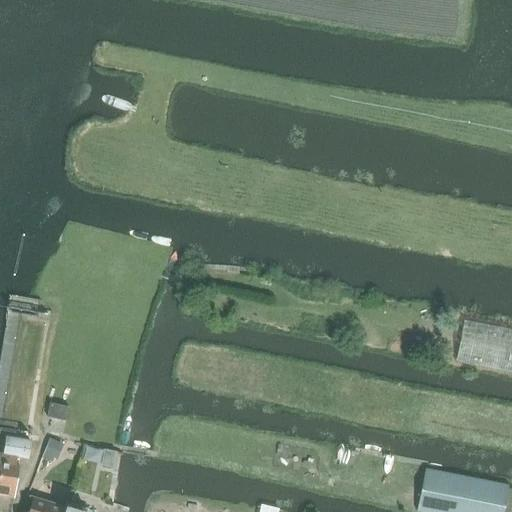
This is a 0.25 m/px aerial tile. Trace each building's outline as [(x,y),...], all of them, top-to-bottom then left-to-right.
[(511,330),(463,321),(456,360),(511,370),(511,330)] [(46,417),(66,421),(69,407),(49,403),(46,417)] [(26,460),(29,442),(7,438),(4,456),(0,455),(0,495),(13,498),(18,467),(15,466),(16,458),(26,460)] [(50,439),(42,456),(52,460),(59,443),(50,439)] [(105,450),(102,463),(113,465),(116,453),(105,450)] [(418,511),(502,511),(508,486),(424,469),(415,511),(418,511)] [(64,511),(66,507),(45,501),(31,497),(26,511),(64,511)] [(66,507),(64,511),(84,511),(86,510),(67,503),(66,507)]
